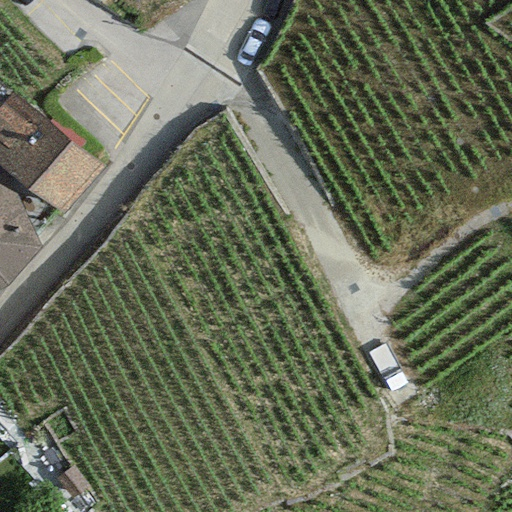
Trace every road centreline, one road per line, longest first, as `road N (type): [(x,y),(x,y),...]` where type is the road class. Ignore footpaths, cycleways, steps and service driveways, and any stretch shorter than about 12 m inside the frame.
road 1 (track): [(0,328),(136,162),(227,32),(240,0)]
road 2 (track): [(214,50),(407,396)]
